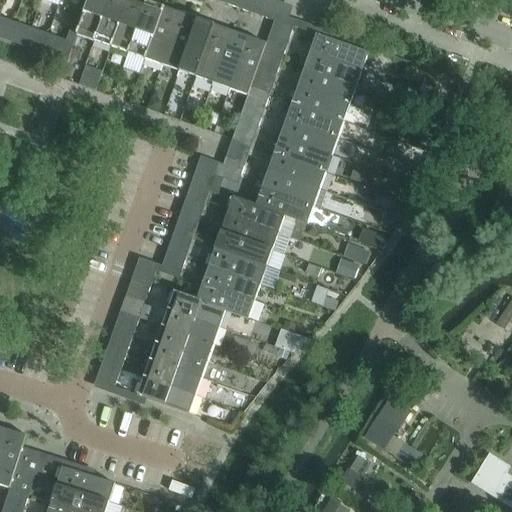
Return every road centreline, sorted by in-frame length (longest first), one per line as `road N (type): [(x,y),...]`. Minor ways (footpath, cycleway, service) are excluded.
road 1 (residential): [(269,511),(511,114)]
road 2 (residential): [(160,152),(71,403),(0,382)]
road 3 (residential): [(511,43),(395,0)]
